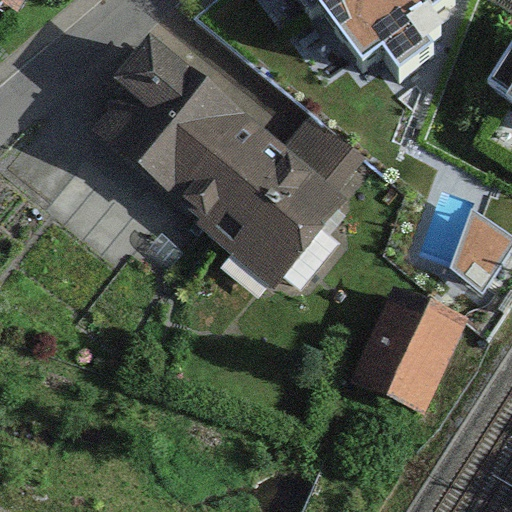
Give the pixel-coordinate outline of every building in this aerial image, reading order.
[(0,0),(0,10),(14,19),(25,0),(0,0)] [(436,0),(305,0),(338,39),(360,20),(398,65),(435,34),(421,18),(439,3),(436,0)] [(139,180),(209,95),(151,48),(111,97),(122,107),(93,143),(139,180)] [(511,53),(489,89),(511,103),(511,53)] [(209,95),(139,180),(282,297),(351,212),(339,202),(367,169),(310,122),(283,155),(209,95)] [(425,420),(469,324),(396,291),(352,387),(425,420)]
